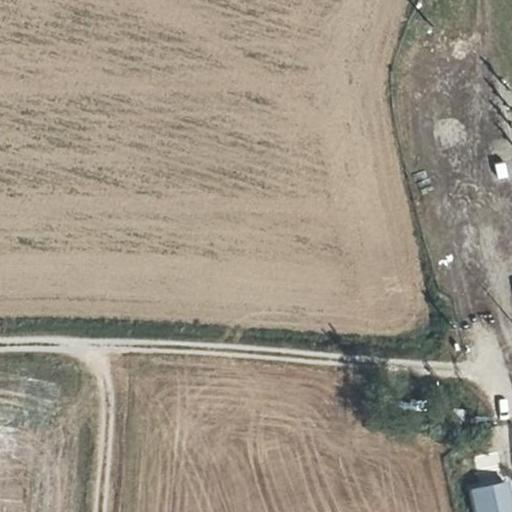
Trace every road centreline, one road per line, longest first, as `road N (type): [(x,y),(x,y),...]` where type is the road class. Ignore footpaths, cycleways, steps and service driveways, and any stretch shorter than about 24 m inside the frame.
road 1 (track): [(0,344),(114,344),(444,368)]
road 2 (track): [(114,344),(100,511)]
